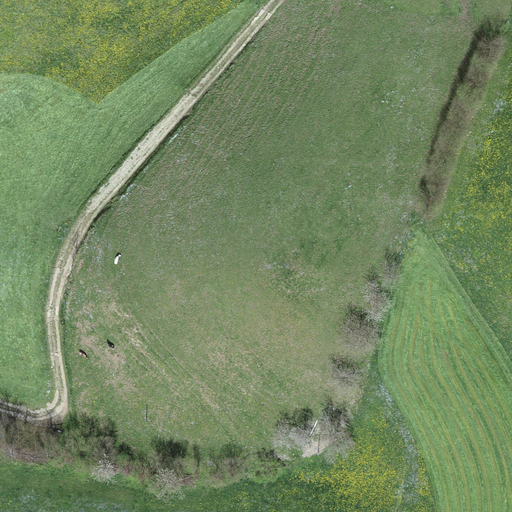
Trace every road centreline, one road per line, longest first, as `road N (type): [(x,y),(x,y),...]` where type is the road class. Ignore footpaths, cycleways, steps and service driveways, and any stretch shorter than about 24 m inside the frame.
road 1 (track): [(274,0),(69,244),(50,304),(60,387),(53,415),(32,419),(0,407)]
road 2 (track): [(416,195),(477,44),(460,0)]
